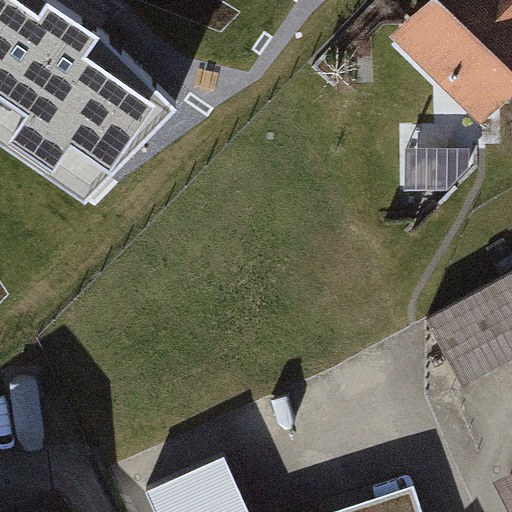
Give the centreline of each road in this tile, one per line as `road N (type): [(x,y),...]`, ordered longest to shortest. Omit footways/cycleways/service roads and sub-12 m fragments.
road 1 (unknown): [(129,511),(123,491),(82,475),(0,485)]
road 2 (unknown): [(466,511),(458,467),(481,418),(511,399)]
